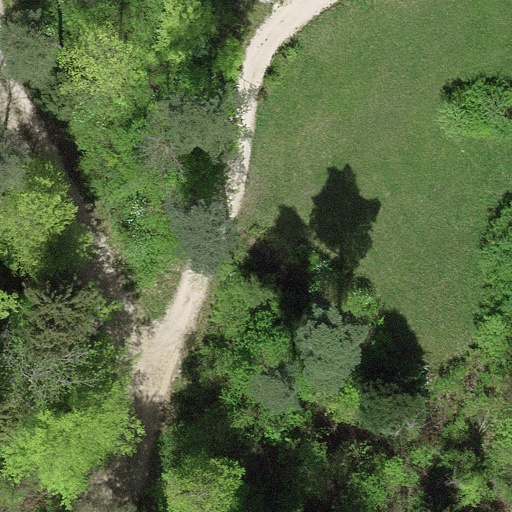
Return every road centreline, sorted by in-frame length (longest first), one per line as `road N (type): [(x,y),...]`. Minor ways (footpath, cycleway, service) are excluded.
road 1 (track): [(149,393),(227,178),(251,67),(267,33),(305,0)]
road 2 (track): [(0,71),(123,307),(149,393)]
road 3 (track): [(120,0),(116,90),(137,162),(168,213),(204,250)]
road 4 (track): [(149,393),(148,435),(131,485),(107,511)]
